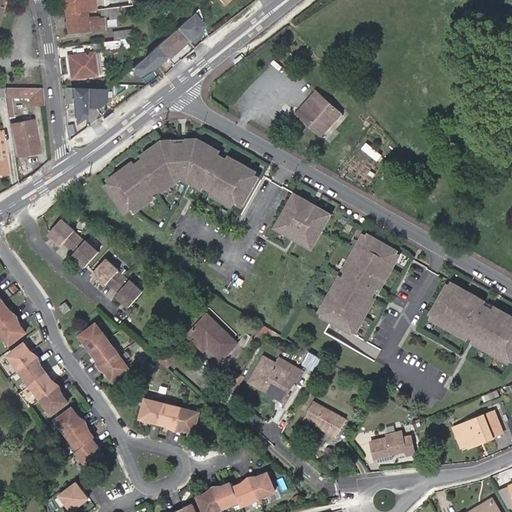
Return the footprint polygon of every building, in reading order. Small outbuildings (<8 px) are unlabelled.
[(61,0),(63,13),(87,10),(99,9),(97,0),(61,0)] [(107,8),(105,8),(106,18),(111,18),(120,17),(119,6),(107,8)] [(87,10),(63,13),(66,35),(90,32),(103,31),(101,18),(97,19),(97,16),(88,17),(87,10)] [(194,14),(176,29),(188,43),(205,28),(203,24),(194,14)] [(131,29),(112,31),(113,39),(132,38),(131,29)] [(176,29),(156,47),(167,59),(168,61),(188,43),(176,29)] [(111,41),(102,42),(103,50),(120,48),(119,40),(113,40),(111,41)] [(131,70),(137,78),(160,65),(167,59),(156,47),(131,70)] [(75,65),(70,65),(71,77),(95,75),(92,53),(74,55),(75,65)] [(44,103),(42,89),(32,89),(32,92),(33,104),(44,103)] [(87,89),(71,89),(75,126),(86,118),(86,110),(87,89)] [(106,90),(87,89),(86,110),(95,110),(105,103),(106,90)] [(312,99),(297,116),(320,136),(340,112),(314,91),(309,97),(312,99)] [(294,114),(297,116),(312,99),(309,97),(294,114)] [(13,123),(19,155),(39,152),(34,120),(13,123)] [(4,139),(5,153),(12,152),(8,122),(4,123),(6,139),(4,139)] [(238,208),(255,179),(244,173),(246,169),(230,161),(228,164),(205,151),(207,147),(195,141),(185,141),(182,145),(172,145),(170,142),(159,142),(146,152),(148,155),(126,170),(124,167),(111,176),(113,179),(103,186),(120,211),(128,206),(133,213),(146,204),(143,201),(165,186),(167,188),(179,180),(191,187),(193,184),(216,198),(215,201),(228,208),(231,204),(238,208)] [(310,247),(326,218),(319,214),(321,211),(298,198),(297,201),(290,197),(273,225),(280,229),(279,233),(301,246),(303,242),(310,247)] [(61,217),(46,234),(59,245),(62,242),(73,251),(69,255),(83,268),(99,250),(61,217)] [(315,316),(345,334),(350,325),(354,327),(363,311),(359,309),(376,280),(379,282),(390,262),(387,260),(392,251),(362,234),(357,243),(354,241),(342,262),(345,263),(329,292),(326,290),(317,306),(320,307),(315,316)] [(106,257),(91,273),(105,286),(108,283),(118,292),(115,295),(128,307),(143,290),(106,257)] [(506,358),(511,347),(511,317),(501,311),(499,314),(469,298),(471,294),(451,283),(449,287),(440,281),(423,312),(432,317),(430,320),(451,332),(453,329),(482,345),(480,348),(495,356),(497,353),(506,358)] [(59,297),(53,301),(58,307),(64,302),(59,297)] [(0,328),(16,316),(10,308),(8,309),(3,302),(0,304),(0,328)] [(213,348),(212,349),(222,359),(238,343),(208,315),(188,336),(197,344),(202,339),(208,347),(210,345),(213,348)] [(21,323),(16,316),(0,328),(0,334),(2,337),(3,336),(8,343),(24,332),(19,324),(21,323)] [(91,351),(107,339),(108,339),(102,331),(101,331),(95,323),(79,335),(85,343),(84,344),(90,352),(91,351)] [(100,367),(119,353),(113,346),(112,347),(107,339),(91,351),(97,359),(96,360),(100,367)] [(207,354),(212,349),(213,348),(210,345),(208,347),(202,339),(197,344),(207,354)] [(17,370),(36,356),(32,350),(30,352),(24,343),(8,355),(15,363),(13,364),(17,370)] [(165,347),(163,349),(177,361),(179,359),(165,347)] [(163,349),(155,358),(169,371),(170,371),(177,361),(163,349)] [(125,361),(119,353),(100,367),(106,375),(108,374),(113,382),(130,370),(124,362),(125,361)] [(323,360),(312,353),(306,364),(317,371),(323,360)] [(30,384),(46,372),(40,365),(42,363),(36,356),(17,370),(22,378),(25,377),(30,384)] [(280,396),(291,376),(297,379),(302,372),(280,359),(277,364),(265,357),(251,382),(260,387),(263,383),(266,385),(265,387),(280,396)] [(228,383),(239,387),(245,374),(234,369),(228,383)] [(39,400),(58,385),(53,378),(51,379),(46,372),(30,384),(35,392),(34,392),(39,400)] [(63,392),(58,385),(39,400),(45,406),(46,406),(52,414),(67,402),(62,393),(63,392)] [(158,422),(163,402),(163,400),(155,398),(154,400),(146,397),(140,417),(149,419),(148,420),(157,422),(158,422)] [(176,427),(181,405),(173,403),(173,405),(163,402),(158,422),(168,424),(167,425),(176,427)] [(190,407),(181,405),(176,427),(184,429),(185,429),(194,431),(199,411),(189,409),(190,407)] [(331,436),(336,438),(344,424),(312,406),(303,422),(330,438),(331,436)] [(66,436),(85,421),(80,414),(77,415),(72,407),(56,420),(62,427),(61,429),(66,436)] [(498,431),(508,426),(501,409),(466,425),(475,444),(488,439),(490,441),(501,437),(498,431)] [(93,439),(94,438),(88,430),(90,428),(85,421),(66,436),(71,443),(73,442),(78,449),(93,439)] [(511,432),(508,426),(498,431),(501,437),(511,432)] [(374,457),(416,449),(414,433),(404,434),(403,427),(387,430),(388,435),(371,438),(374,457)] [(78,449),(75,452),(79,458),(80,458),(87,466),(102,455),(96,446),(97,445),(93,439),(78,449)] [(250,480),(259,500),(267,497),(266,496),(275,492),(268,474),(259,478),(259,476),(250,480)] [(249,504),(259,500),(250,480),(242,483),(242,485),(233,488),(239,502),(241,506),(249,503),(249,504)] [(70,511),(89,498),(83,490),(82,491),(76,483),(60,496),(65,502),(64,503),(70,511)] [(214,489),(223,510),(231,507),(230,506),(239,502),(233,488),(232,484),(223,487),(222,486),(214,489)] [(511,485),(503,490),(511,505),(511,485)] [(218,511),(223,510),(214,489),(206,493),(207,494),(197,498),(202,511),(218,511)] [(495,501),(480,510),(481,511),(482,511),(497,504),(495,501)]
